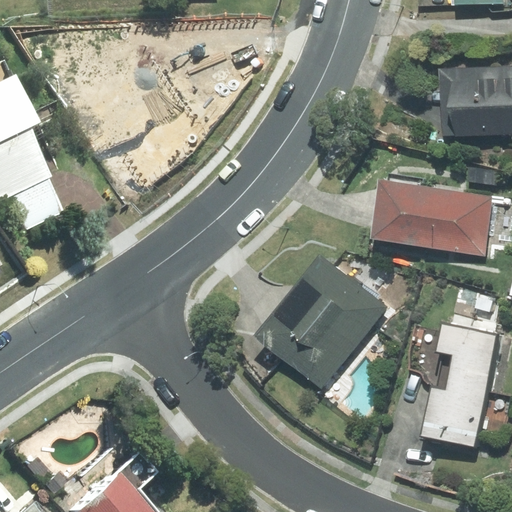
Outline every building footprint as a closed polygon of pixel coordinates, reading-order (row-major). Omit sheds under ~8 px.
[(127,43),(66,67),(104,160),(164,136),(162,131),(175,126),(156,78),(143,84),(127,43)] [(511,66),(451,68),(453,136),(511,134),(511,66)] [(8,77),(0,80),(0,202),(7,199),(23,232),(61,214),(44,180),(47,179),(24,130),(31,127),(8,77)] [(472,161),(470,182),(495,185),(497,163),(472,161)] [(382,238),(490,257),(501,196),(393,178),(382,238)] [(397,306),(333,253),(265,335),(328,389),(397,306)] [(482,447),(508,333),(454,321),(447,351),(463,354),(455,388),(443,385),(432,436),(482,447)] [(147,511),(111,473),(69,511),(147,511)] [(31,511),(24,503),(13,511),(31,511)]
